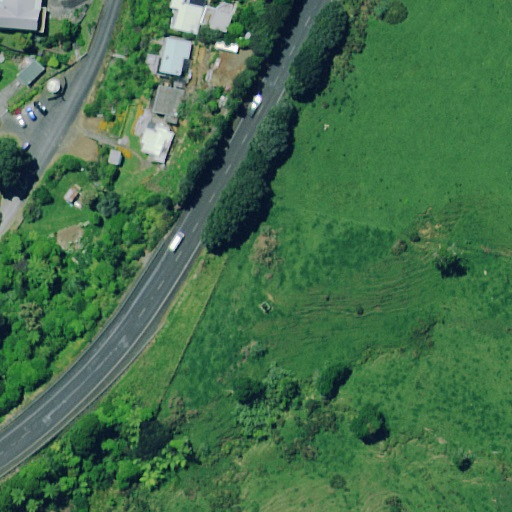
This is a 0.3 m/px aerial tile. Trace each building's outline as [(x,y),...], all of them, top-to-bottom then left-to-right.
[(0,0),(0,26),(41,30),(43,0),(0,0)] [(221,1),(219,11),(204,7),(205,0),(174,0),(173,8),(181,10),(176,29),(197,34),(200,24),(230,32),(234,19),(238,5),(221,1)] [(169,38),(166,55),(150,53),(148,65),(158,77),(174,80),(175,74),(181,75),(184,58),(188,59),(191,43),(169,38)] [(234,51),(236,43),(219,40),(218,48),(234,51)] [(30,88),(45,70),(34,60),(32,62),(27,58),(18,68),(23,72),(18,78),(30,88)] [(187,91),(161,86),(155,112),(182,117),(187,91)] [(176,123),(139,113),(133,132),(144,135),(140,151),(151,154),(150,160),(164,164),(176,123)] [(122,153),(113,151),(111,163),(119,165),(122,153)] [(83,196),(72,188),(64,199),(75,207),(83,196)]
